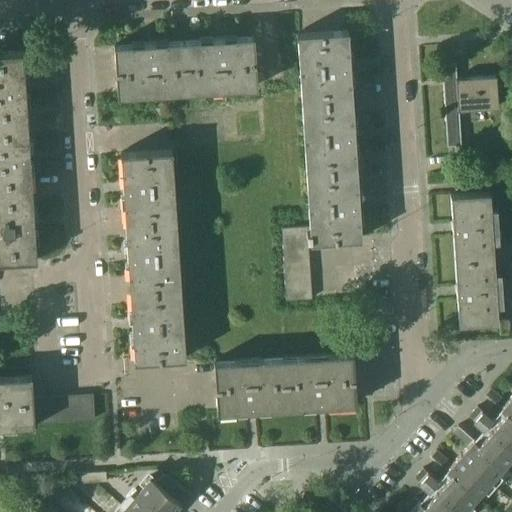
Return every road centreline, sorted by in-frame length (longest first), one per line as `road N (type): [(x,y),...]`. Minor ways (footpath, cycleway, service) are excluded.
road 1 (residential): [(416,412),(391,0)]
road 2 (residential): [(93,375),(71,2)]
road 3 (residential): [(220,511),(260,467),(346,463),(383,449),(416,412)]
road 4 (residential): [(416,412),(465,351),(511,343)]
